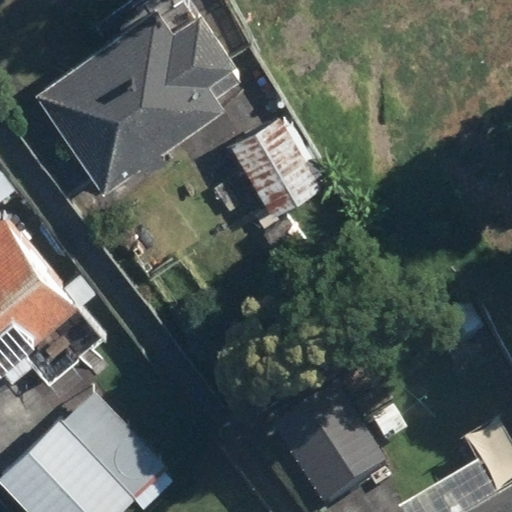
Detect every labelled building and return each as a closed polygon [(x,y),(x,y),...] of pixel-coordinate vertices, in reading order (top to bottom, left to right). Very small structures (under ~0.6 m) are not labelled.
[(146,0),(37,66),(109,186),(258,96),(199,0),(146,0)] [(241,0),(247,12),(261,5),(298,78),(347,54),(343,46),(385,25),(405,66),(436,51),(415,10),(434,0),(241,0)] [(328,173),(275,96),(224,131),(276,208),(328,173)] [(413,145),(375,174),(410,222),(449,193),(413,145)] [(0,208),(0,356),(74,298),(1,208),(0,208)] [(494,354),(467,307),(432,326),(459,374),(494,354)] [(2,465),(47,511),(123,511),(169,469),(87,384),(2,465)] [(324,391),(267,432),(324,511),(381,471),(324,391)] [(511,511),(511,499),(492,511),(511,511)]
